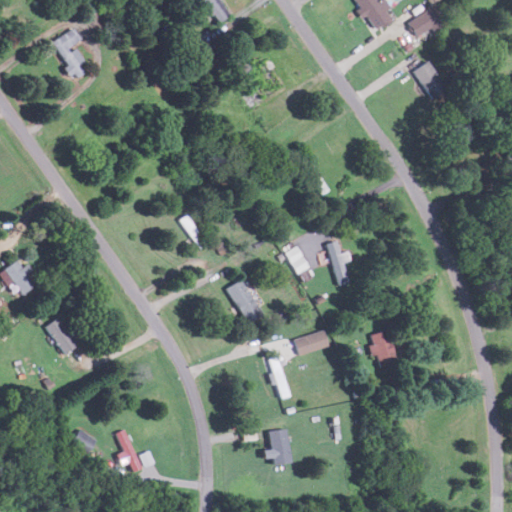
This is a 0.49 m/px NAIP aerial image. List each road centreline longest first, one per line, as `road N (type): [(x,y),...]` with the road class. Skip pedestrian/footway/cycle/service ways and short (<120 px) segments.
road 1 (residential): [(280,0),(393,161),(445,255),(487,389),(493,511)]
road 2 (residential): [(0,102),(184,374),(200,430),(202,511)]
